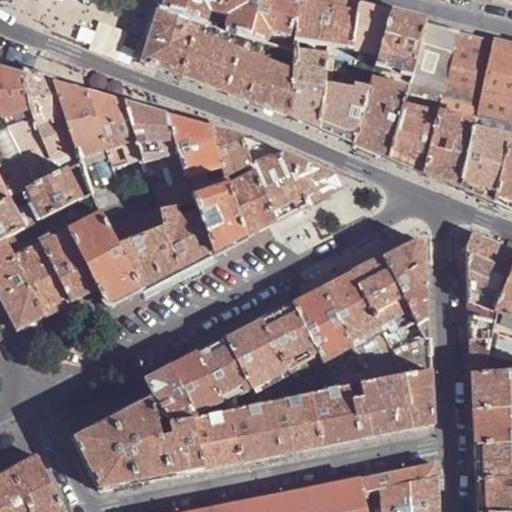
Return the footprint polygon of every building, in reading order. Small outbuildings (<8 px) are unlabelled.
[(161,0),(158,10),(200,23),(206,25),(209,14),(214,15),(229,19),(226,31),(249,39),(259,0),(161,0)] [(259,0),(249,39),(267,45),(270,33),(290,38),(293,27),(294,28),(296,0),(259,0)] [(359,6),(335,0),(296,0),(294,28),(294,41),(326,47),(326,48),(351,53),(359,6)] [(391,14),(359,6),(351,53),(379,58),(391,14)] [(200,23),(158,10),(151,33),(142,62),(163,70),(188,80),(219,91),(290,118),(293,75),(195,39),(200,23)] [(405,18),(391,14),(379,58),(376,67),(376,69),(410,79),(426,23),(405,18)] [(206,25),(200,23),(195,39),(293,75),(294,53),(267,45),(249,39),(226,31),(211,27),(206,25)] [(442,27),(426,23),(410,79),(407,92),(407,95),(440,105),(441,102),(442,99),(459,32),(442,27)] [(474,36),(459,32),(442,99),(441,102),(479,110),(480,108),(496,41),(474,36)] [(511,45),(496,41),(480,108),(479,110),(477,117),(511,126),(511,125),(511,45)] [(293,75),(290,118),(293,119),(318,130),(323,84),(326,57),(326,56),(294,51),(294,53),(293,75)] [(21,76),(0,69),(0,117),(1,120),(30,111),(21,76)] [(33,79),(21,76),(30,111),(52,162),(76,152),(54,85),(33,79)] [(407,92),(372,82),(368,94),(354,145),(383,158),(387,159),(389,160),(403,107),(407,95),(407,92)] [(368,94),(323,84),(318,130),(348,143),(354,145),(368,94)] [(65,88),(54,85),(76,152),(80,161),(106,152),(84,93),(65,88)] [(107,100),(84,93),(106,152),(112,169),(142,158),(136,141),(124,104),(107,100)] [(479,110),(441,102),(440,105),(437,116),(476,123),(477,117),(479,110)] [(179,157),(165,116),(152,113),(128,106),(124,104),(136,141),(142,158),(144,164),(179,157)] [(437,116),(403,107),(389,160),(408,169),(423,175),(437,116)] [(52,162),(30,111),(1,120),(2,122),(6,130),(21,159),(37,188),(59,176),(52,162)] [(176,119),(165,116),(179,157),(186,178),(221,168),(206,128),(184,122),(176,119)] [(476,123),(437,116),(423,175),(443,184),(459,190),(474,129),(476,123)] [(511,126),(477,117),(476,123),(474,129),(509,137),(511,126)] [(222,133),(206,128),(221,168),(224,178),(238,172),(252,167),(239,138),(222,133)] [(509,137),(474,129),(459,190),(474,197),(493,205),(507,145),(509,137)] [(6,130),(0,132),(0,143),(10,164),(21,159),(6,130)] [(248,140),(239,138),(252,167),(254,174),(275,223),(309,206),(340,190),(333,177),(318,171),(305,165),(286,157),(257,144),(248,140)] [(511,145),(507,145),(493,205),(511,213),(511,145)] [(76,152),(52,162),(59,176),(67,172),(81,165),(80,161),(76,152)] [(106,152),(80,161),(81,165),(91,196),(101,215),(104,220),(126,212),(123,202),(118,187),(112,169),(106,152)] [(0,169),(0,185),(9,202),(26,193),(37,188),(21,159),(10,164),(4,167),(0,169)] [(252,167),(238,172),(241,180),(254,174),(252,167)] [(81,201),(67,172),(59,176),(37,188),(26,193),(41,221),(44,220),(59,213),(81,201)] [(275,223),(254,174),(241,180),(228,187),(246,239),(252,236),(275,223)] [(118,187),(123,202),(136,197),(131,182),(118,187)] [(220,252),(246,239),(228,187),(226,183),(193,196),(196,205),(199,214),(213,256),(220,252)] [(0,206),(9,202),(0,185),(0,206)] [(189,186),(155,194),(161,211),(162,213),(176,209),(196,205),(193,196),(190,189),(189,186)] [(0,242),(4,241),(24,230),(9,202),(0,206),(0,242)] [(179,220),(176,209),(162,213),(164,230),(178,224),(178,221),(179,220)] [(108,228),(118,248),(164,231),(164,230),(162,213),(161,211),(127,219),(128,221),(108,228)] [(63,221),(59,213),(44,220),(49,229),(63,221)] [(213,256),(199,214),(179,220),(178,221),(178,224),(164,230),(164,231),(118,248),(142,293),(179,273),(213,256)] [(137,296),(142,293),(118,248),(108,228),(104,220),(101,215),(69,232),(98,290),(97,291),(104,305),(108,308),(114,308),(126,302),(137,296)] [(4,241),(14,261),(34,250),(24,230),(4,241)] [(98,290),(69,232),(42,247),(72,305),(77,302),(97,291),(98,290)] [(494,312),(511,269),(511,254),(492,246),(469,236),(467,242),(464,249),(467,302),(494,312)] [(19,333),(45,319),(14,261),(4,241),(0,242),(0,300),(17,333),(18,333),(19,333)] [(428,322),(425,246),(416,241),(388,256),(381,259),(410,312),(417,324),(419,327),(428,322)] [(49,317),(72,305),(42,247),(35,251),(34,250),(14,261),(45,319),(49,317)] [(410,312),(381,259),(358,271),(352,275),(379,328),(410,312)] [(511,269),(494,312),(511,319),(511,269)] [(379,328),(352,275),(328,287),(322,290),(350,343),(379,328)] [(350,343),(322,290),(299,302),(293,305),(319,356),(324,364),(352,348),(350,343)] [(319,356),(293,305),(267,319),(261,322),(287,373),(319,356)] [(417,324),(410,312),(379,328),(386,340),(399,333),(417,324)] [(471,376),(484,376),(491,330),(492,324),(468,318),(470,369),(471,376)] [(233,337),(227,340),(253,391),(287,373),(261,322),(233,337)] [(429,340),(428,322),(419,327),(425,339),(426,340),(429,340)] [(386,340),(379,328),(350,343),(352,348),(363,370),(371,385),(406,379),(386,340)] [(511,338),(491,330),(484,376),(511,374),(511,338)] [(431,374),(429,340),(426,340),(425,339),(406,346),(399,333),(386,340),(406,379),(431,374)] [(204,352),(197,355),(221,404),(222,406),(247,393),(253,391),(227,340),(204,352)] [(175,367),(171,369),(194,416),(221,404),(197,355),(175,367)] [(166,372),(145,382),(154,399),(155,398),(170,427),(192,423),(196,422),(194,416),(171,369),(166,372)] [(371,385),(363,370),(331,376),(333,381),(339,392),(350,390),(360,388),(371,385)] [(431,386),(431,374),(406,379),(371,385),(360,388),(363,401),(353,403),(361,442),(433,427),(431,386)] [(471,383),(472,412),(511,409),(511,374),(484,376),(471,376),(471,383)] [(300,398),(292,381),(263,397),(264,400),(258,402),(262,408),(272,406),(290,402),(299,401),(301,400),(300,398)] [(339,392),(333,381),(300,398),(301,400),(311,398),(328,394),(338,392),(339,392)] [(322,449),(361,442),(353,403),(350,390),(339,392),(338,392),(340,401),(330,403),(328,394),(311,398),(322,449)] [(258,402),(253,391),(247,393),(255,409),(260,408),(262,408),(258,402)] [(282,458),(322,449),(311,398),(301,400),(299,401),(301,409),(291,411),(290,402),(272,406),(282,458)] [(156,411),(151,401),(119,417),(112,421),(105,425),(74,441),(101,494),(171,479),(161,440),(159,430),(160,429),(156,411)] [(243,465),(282,458),(272,406),(262,408),(260,408),(261,417),(252,419),(250,411),(233,414),(243,465)] [(511,409),(472,412),(473,419),(474,446),(511,443),(511,409)] [(203,473),(243,465),(233,414),(227,416),(219,417),(220,426),(211,428),(209,419),(196,422),(192,423),(203,473)] [(203,473),(192,423),(170,427),(172,437),(161,440),(171,479),(203,473)] [(172,437),(170,427),(160,429),(159,430),(161,440),(172,437)] [(474,455),(476,481),(511,480),(511,443),(474,446),(474,455)] [(66,511),(38,459),(32,462),(13,473),(30,511),(66,511)] [(436,480),(435,466),(364,480),(359,481),(363,497),(369,496),(369,495),(373,494),(373,492),(382,491),(436,480)] [(30,511),(13,473),(9,475),(0,479),(0,511),(30,511)] [(437,511),(436,480),(382,491),(383,511),(437,511)] [(511,511),(511,480),(476,481),(477,511),(511,511)] [(367,511),(363,497),(359,481),(300,493),(238,506),(206,511),(367,511)] [(383,511),(382,491),(373,492),(373,494),(369,495),(369,496),(373,511),(383,511)]
